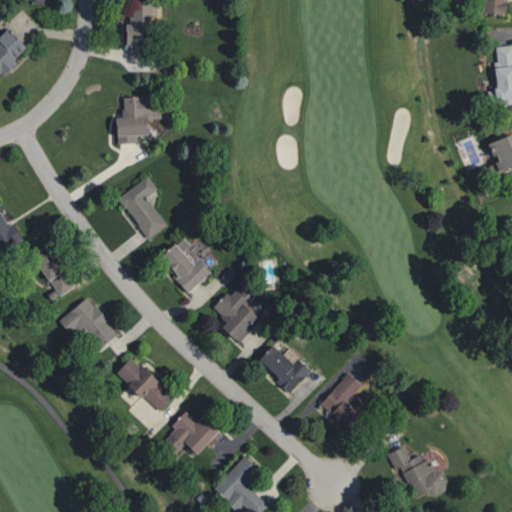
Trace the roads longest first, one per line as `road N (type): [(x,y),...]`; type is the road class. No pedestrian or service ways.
road 1 (residential): [(20,128),(135,295),(333,484)]
road 2 (residential): [(0,136),(30,123),(65,85),(84,42),(86,0)]
